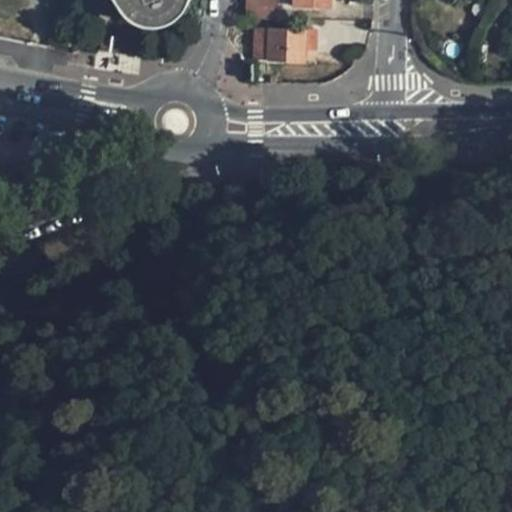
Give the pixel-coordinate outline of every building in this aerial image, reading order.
[(120,0),(128,11),(137,17),(147,21),(159,21),(173,15),(182,8),(185,0),(120,0)] [(249,0),(249,18),(277,18),(277,0),(249,0)] [(253,59),(294,60),(295,49),(305,49),(318,49),(318,28),(254,27),(253,59)] [(305,60),(305,49),(295,49),(294,60),(305,60)] [(32,151),(32,162),(32,180),(57,179),(56,173),(70,172),(81,170),(80,165),(90,156),(87,133),(76,134),(75,128),(50,129),(50,137),(38,137),(39,150),(32,151)] [(32,180),(32,162),(0,166),(0,184),(3,193),(32,189),(32,180)]
